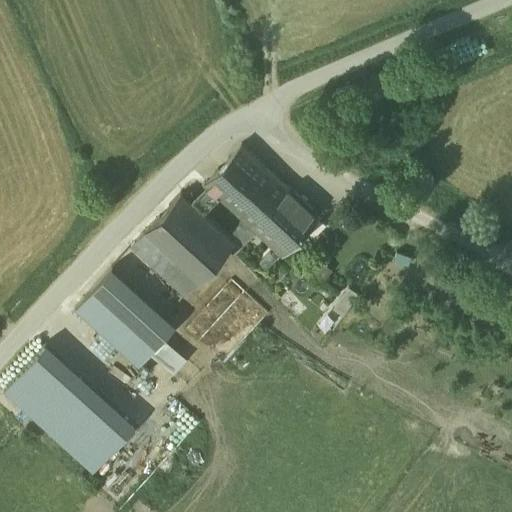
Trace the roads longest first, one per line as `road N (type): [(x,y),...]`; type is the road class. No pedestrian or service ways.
road 1 (unclassified): [(256,107),(192,152),(0,365)]
road 2 (unclassified): [(511,268),(308,163),(256,107)]
road 3 (unclassified): [(256,107),(386,40),(488,0)]
